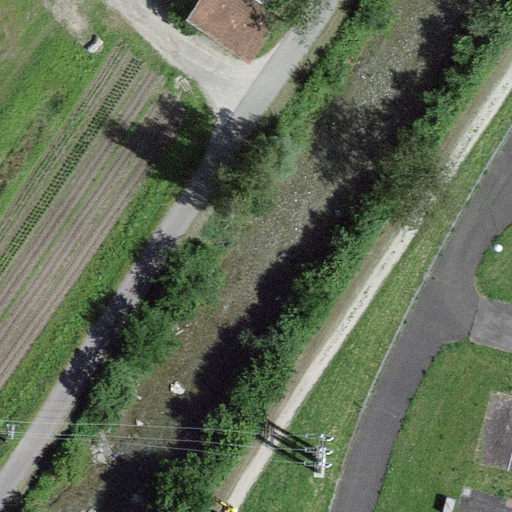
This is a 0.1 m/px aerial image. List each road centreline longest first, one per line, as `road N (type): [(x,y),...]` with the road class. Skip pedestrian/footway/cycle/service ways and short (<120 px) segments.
road 1 (unknown): [(511,81),(228,511)]
road 2 (track): [(115,0),(253,104)]
